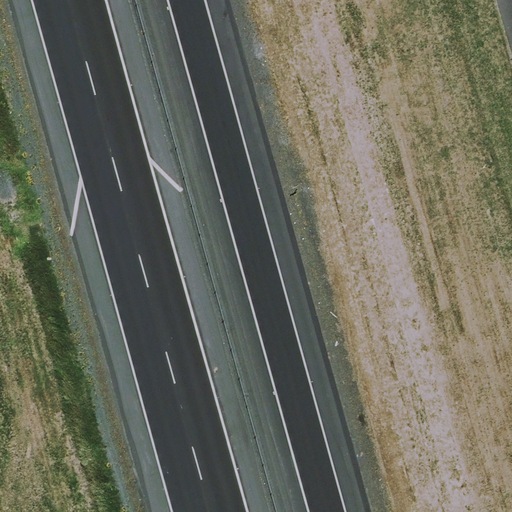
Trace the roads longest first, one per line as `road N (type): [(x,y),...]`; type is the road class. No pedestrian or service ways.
road 1 (motorway): [(209,511),(67,0)]
road 2 (motorway): [(185,0),(325,511)]
